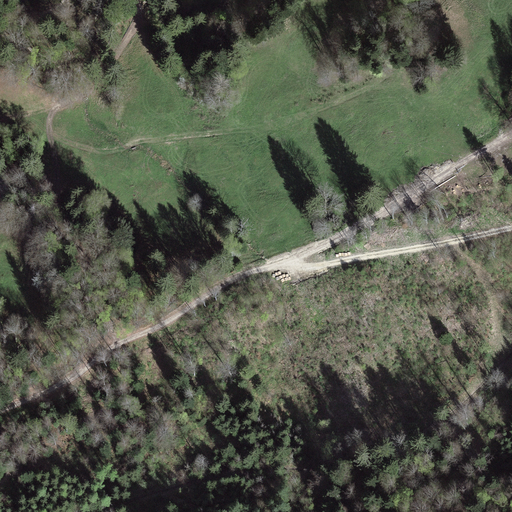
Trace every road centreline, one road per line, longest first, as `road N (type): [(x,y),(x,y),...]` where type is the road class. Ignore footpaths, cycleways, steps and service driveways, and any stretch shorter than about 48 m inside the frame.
road 1 (track): [(511,130),(383,212),(308,253),(229,279),(165,324),(109,349),(69,383),(0,414)]
road 2 (track): [(511,228),(312,267),(263,268)]
road 3 (track): [(135,0),(137,24),(84,101),(0,119)]
